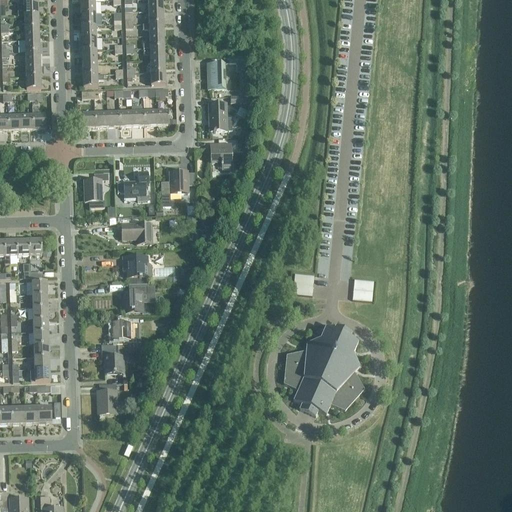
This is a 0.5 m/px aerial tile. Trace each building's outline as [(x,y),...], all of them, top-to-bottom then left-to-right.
[(148,2),(149,15),(163,14),(163,2),(148,2)] [(80,4),(81,16),(96,16),(95,4),(80,4)] [(24,12),(24,19),(39,18),(38,5),(24,6),(17,6),(17,12),(24,12)] [(149,15),(149,27),(164,26),(163,14),(149,15)] [(81,16),(81,29),(96,28),(96,16),(81,16)] [(24,19),(24,31),(39,30),(39,18),(24,19)] [(149,33),(150,39),(164,39),(164,26),(149,27),(143,27),(143,33),(149,33)] [(81,29),(82,41),(97,41),(96,28),(81,29)] [(24,31),(25,43),(40,43),(39,30),(24,31)] [(143,45),(143,52),(165,51),(164,39),(150,39),(150,45),(143,45)] [(82,41),(82,53),(97,53),(97,41),(82,41)] [(25,43),(25,55),(40,55),(40,43),(25,43)] [(150,56),(151,64),(165,63),(165,51),(143,52),(143,57),(150,56)] [(82,53),(82,65),(98,65),(97,53),(82,53)] [(25,55),(26,67),(41,67),(40,55),(25,55)] [(151,64),(151,76),(166,76),(165,63),(151,64)] [(82,65),(83,78),(98,78),(98,65),(82,65)] [(207,66),(208,92),(226,91),(225,66),(207,66)] [(26,67),(26,80),(41,79),(41,67),(26,67)] [(166,76),(151,76),(144,76),(144,81),(151,81),(151,89),(166,88),(166,76)] [(98,78),(83,78),(83,90),(98,90),(98,84),(105,83),(105,77),(98,78)] [(41,79),(26,80),(27,92),(42,91),(41,79)] [(231,120),(227,120),(227,106),(209,106),(210,134),(232,133),(231,120)] [(131,109),(131,114),(132,129),(144,129),(144,114),(144,108),(131,109)] [(33,118),(32,118),(33,133),(45,132),(45,117),(38,117),(38,110),(32,110),(33,118)] [(156,113),(144,114),(144,129),(156,128),(156,113)] [(169,113),(156,113),(156,128),(169,128),(169,113)] [(119,114),(107,115),(107,130),(119,129),(119,114)] [(131,114),(119,114),(119,129),(132,129),(131,114)] [(95,130),(95,115),(82,116),(83,131),(95,130)] [(107,115),(95,115),(95,130),(107,130),(107,115)] [(1,119),(0,118),(0,133),(8,133),(8,118),(8,116),(1,116),(1,119)] [(20,118),(8,118),(8,133),(21,133),(20,118)] [(32,118),(20,118),(21,133),(33,133),(32,118)] [(248,155),(247,140),(237,140),(237,146),(241,146),(241,155),(248,155)] [(222,164),(222,172),(233,172),(232,145),(210,146),(211,165),(222,164)] [(162,185),(162,202),(163,210),(171,209),(171,196),(190,195),(189,173),(170,174),(170,185),(162,185)] [(139,185),(118,185),(116,185),(117,196),(124,195),(124,199),(137,199),(137,204),(148,204),(148,203),(149,203),(149,198),(144,198),(143,188),(149,188),(149,174),(139,175),(139,185)] [(90,204),(90,211),(104,210),(104,203),(103,203),(102,183),(109,183),(108,176),(94,177),(94,183),(84,183),(85,204),(90,204)] [(137,242),(137,247),(153,246),(152,226),(122,227),(123,243),(137,242)] [(29,243),(29,258),(42,258),(41,242),(29,243)] [(4,244),(4,259),(5,267),(10,267),(10,259),(17,259),(16,243),(4,244)] [(16,243),(17,259),(29,258),(29,243),(16,243)] [(144,280),(144,277),(147,277),(147,281),(149,281),(152,277),(152,268),(149,265),(148,259),(123,260),(123,267),(127,267),(128,280),(144,280)] [(32,285),(32,298),(47,297),(47,284),(32,285)] [(142,295),(148,295),(147,288),(129,289),(129,295),(125,296),(125,313),(142,313),(142,295)] [(24,298),(24,310),(32,310),(48,309),(47,297),(32,298),(24,298)] [(32,310),(33,322),(48,322),(48,309),(32,310)] [(33,322),(33,335),(48,334),(48,322),(33,322)] [(102,348),(102,354),(125,353),(125,347),(131,347),(131,326),(112,327),(113,347),(102,348)] [(301,407),(300,408),(299,412),(315,419),(318,414),(326,417),(330,407),(344,414),(364,392),(354,375),(360,369),(353,357),(357,346),(349,342),(351,339),(334,331),(333,335),(324,331),(320,342),(306,345),(305,353),(286,358),(283,387),(297,393),(293,403),(301,407)] [(33,335),(34,347),(49,347),(48,334),(33,335)] [(169,339),(163,336),(158,347),(164,350),(169,339)] [(34,347),(34,360),(49,359),(49,347),(34,347)] [(125,353),(102,354),(102,360),(105,360),(105,376),(123,376),(123,360),(125,360),(125,353)] [(34,360),(34,372),(50,371),(49,359),(34,360)] [(50,371),(34,372),(30,372),(31,385),(50,384),(50,371)] [(97,394),(98,408),(98,417),(117,417),(116,386),(99,387),(99,394),(97,394)] [(51,409),(38,410),(38,427),(52,426),(51,409)] [(25,410),(12,411),(12,428),(25,427),(25,410)] [(38,410),(25,410),(25,427),(38,427),(38,410)] [(12,411),(0,411),(0,427),(12,428),(12,411)] [(128,447),(124,457),(128,459),(132,449),(128,447)] [(2,494),(2,510),(9,510),(9,511),(27,511),(27,501),(11,502),(11,494),(2,494)] [(62,511),(62,510),(50,511),(49,499),(40,499),(40,511),(62,511)]
